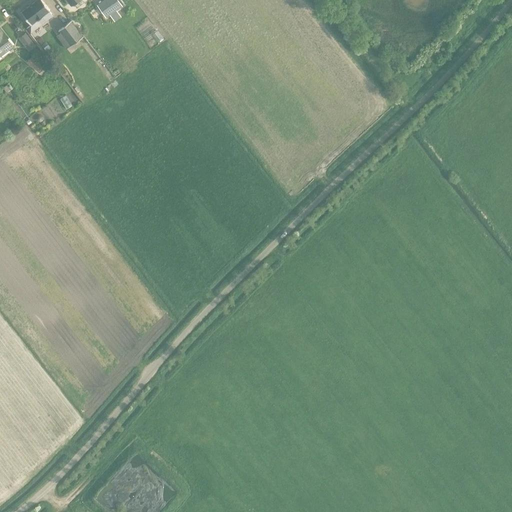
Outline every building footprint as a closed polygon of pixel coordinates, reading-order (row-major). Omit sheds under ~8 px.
[(41,0),(35,0),(21,11),(31,24),(26,27),(30,32),(52,16),(48,10),(49,10),(41,0)] [(118,0),(103,0),(99,3),(97,5),(105,17),(109,15),(122,5),(118,0)] [(56,35),(66,48),(83,35),(70,20),(58,30),(60,32),(56,35)] [(0,55),(12,46),(3,33),(3,34),(0,30),(0,55)] [(19,38),(28,50),(35,46),(25,33),(19,38)] [(48,55),(52,52),(45,42),(41,45),(48,55)] [(30,56),(26,61),(32,66),(36,61),(30,56)]
